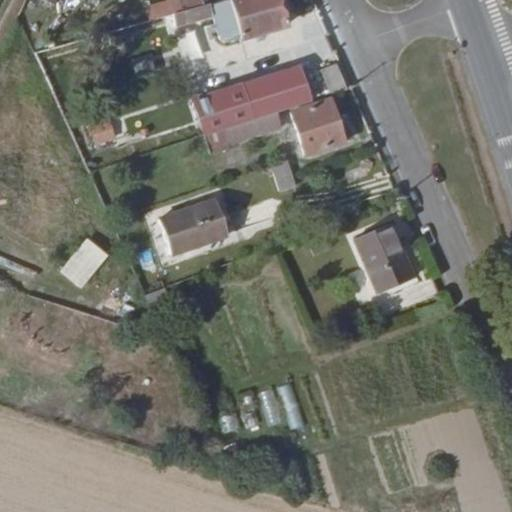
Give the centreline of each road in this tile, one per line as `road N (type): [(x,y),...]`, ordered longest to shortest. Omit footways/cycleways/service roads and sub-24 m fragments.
road 1 (residential): [(359,42),(511,387)]
road 2 (tertiary): [(511,149),(465,5)]
